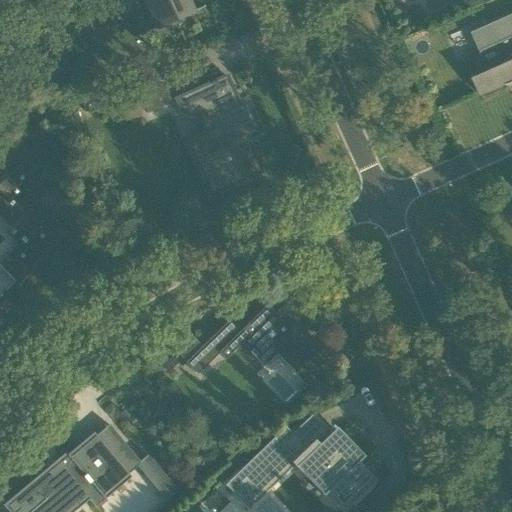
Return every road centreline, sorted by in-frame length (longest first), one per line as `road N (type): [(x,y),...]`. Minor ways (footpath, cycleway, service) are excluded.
road 1 (residential): [(0,436),(83,363),(183,304),(389,206)]
road 2 (unclassified): [(511,491),(389,206)]
road 3 (unclassified): [(389,206),(296,0)]
road 4 (residential): [(389,206),(511,153)]
